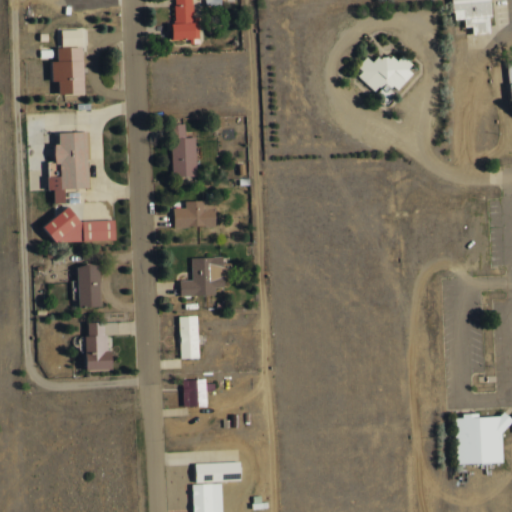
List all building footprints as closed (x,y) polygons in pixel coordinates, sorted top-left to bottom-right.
[(198,17),(193,17),(192,0),(173,0),(174,40),(190,39),(190,44),(199,44),(198,17)] [(452,0),(453,19),(464,18),(465,27),(472,26),(473,34),(492,32),(490,0),(452,0)] [(81,29),(60,29),(61,46),(81,45),(81,29)] [(82,47),(56,47),(56,60),(51,60),(52,81),(58,81),(58,94),(83,93),(82,47)] [(395,90),(415,67),(402,55),(395,62),(384,52),(373,63),(369,59),(355,73),(375,92),(385,81),(395,90)] [(196,175),(195,137),(185,137),(185,124),(171,124),(173,176),(196,175)] [(58,132),(59,144),(55,144),(55,161),(47,161),(48,190),(53,190),(53,203),(65,203),(64,189),(89,188),(88,132),(58,132)] [(184,201),(184,208),(173,208),(174,227),(215,226),(215,200),(184,201)] [(75,221),(74,216),(49,217),(50,243),(116,240),(115,220),(75,221)] [(214,295),(214,288),(224,288),(224,257),(191,257),(191,280),(179,280),(180,296),(214,295)] [(78,307),(100,307),(99,265),(77,266),(78,307)] [(180,359),(198,358),(197,316),(178,316),(180,359)] [(86,370),(112,370),(112,351),(105,351),(105,322),(85,323),(86,370)] [(182,381),(183,407),(206,406),(205,391),(213,390),(212,380),(182,381)] [(451,411),(452,415),(445,415),(448,461),(494,459),(492,430),(503,416),(494,408),(491,413),(466,414),(465,410),(451,411)] [(240,480),(240,461),(194,463),(195,481),(240,480)] [(192,511),(221,511),(220,482),(191,483),(192,511)]
